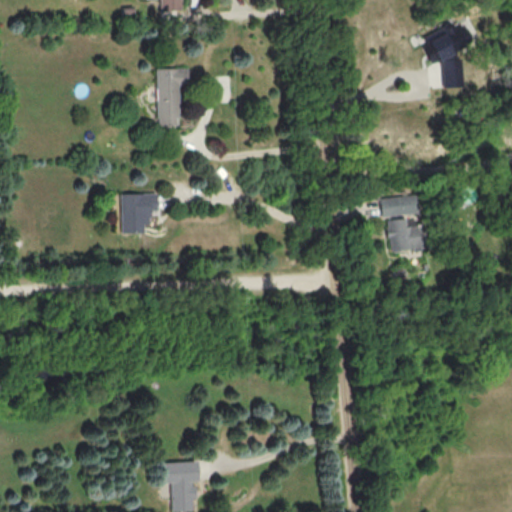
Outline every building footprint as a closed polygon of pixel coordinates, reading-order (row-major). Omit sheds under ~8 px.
[(155,0),(156,11),(180,10),(179,0),(155,0)] [(461,85),(459,64),(453,49),(469,42),(461,25),(448,26),(444,27),(438,28),(422,35),(423,49),(428,61),(440,60),(442,87),(461,85)] [(186,68),(153,68),(154,124),(176,124),(175,85),(186,84),(186,68)] [(118,193),(118,232),(141,232),(141,224),(148,224),(147,210),(155,209),(155,193),(118,193)] [(377,195),(378,215),(414,213),(413,193),(377,195)] [(385,250),(418,248),(417,225),(403,225),(403,217),(384,218),(385,250)] [(159,462),(160,482),(168,482),(169,510),(192,510),(191,481),(195,481),(194,461),(159,462)]
